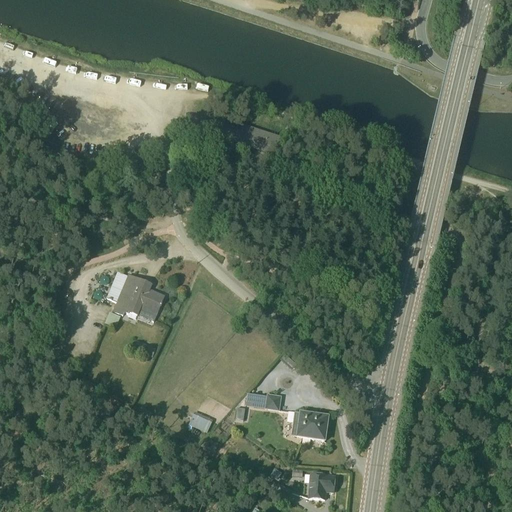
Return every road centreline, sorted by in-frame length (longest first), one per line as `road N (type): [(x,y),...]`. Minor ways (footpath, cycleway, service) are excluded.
road 1 (secondary): [(386,398),(478,0)]
road 2 (track): [(487,186),(265,113),(189,93),(147,94)]
road 3 (unclassified): [(166,158),(178,227),(188,241),(356,386),(386,398)]
road 4 (track): [(0,191),(136,228),(178,227)]
road 5 (track): [(473,372),(453,374),(439,391),(422,511)]
road 6 (track): [(147,94),(44,76),(0,59)]
road 7 (unclassified): [(425,0),(419,35),(432,59),(477,77),(511,78)]
road 8 (track): [(473,372),(492,276),(511,241)]
road 9 (track): [(371,24),(240,0)]
